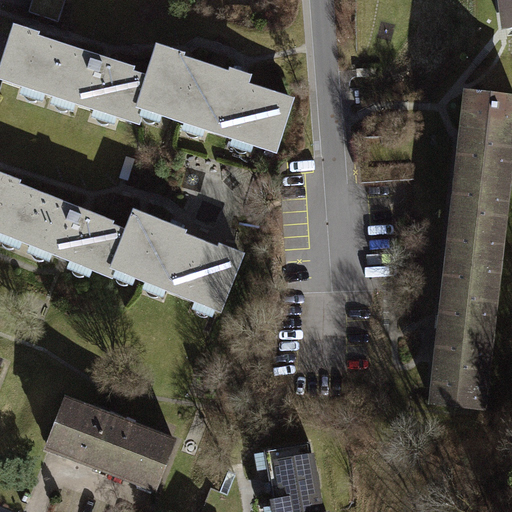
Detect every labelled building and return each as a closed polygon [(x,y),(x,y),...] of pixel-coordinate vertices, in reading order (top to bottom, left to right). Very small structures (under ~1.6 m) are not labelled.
[(33,0),(29,13),(58,22),(65,0),(33,0)] [(0,82),(136,125),(141,110),(279,153),(295,101),(250,87),(252,78),(240,74),(231,72),(230,75),(185,61),(187,57),(160,48),(150,80),(134,75),(135,71),(103,61),(39,41),(40,38),(13,29),(0,69),(0,82)] [(511,151),(511,100),(473,96),(468,139),(461,201),(453,273),(444,346),(438,405),(483,410),(511,151)] [(135,159),(126,157),(120,179),(128,181),(135,159)] [(0,234),(113,278),(116,272),(224,313),(246,257),(220,247),(219,250),(185,238),(186,234),(175,230),(137,216),(130,235),(113,229),(115,226),(72,210),(19,190),(21,185),(0,177),(0,234)] [(114,422),(63,402),(44,453),(156,496),(176,445),(114,422)] [(320,511),(311,445),(268,451),(273,484),(276,511),(320,511)]
